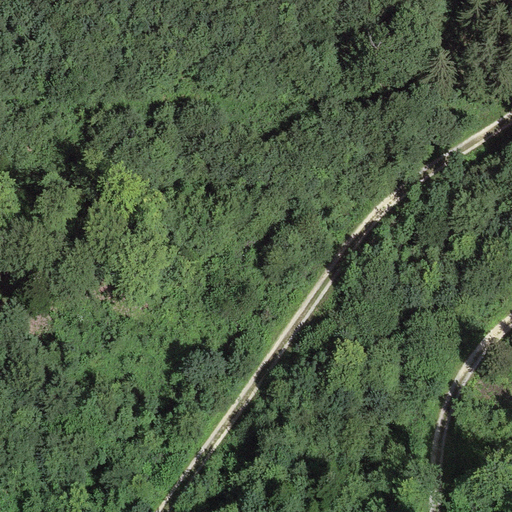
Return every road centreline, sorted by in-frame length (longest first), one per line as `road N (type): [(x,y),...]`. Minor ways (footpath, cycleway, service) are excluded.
road 1 (track): [(157,511),(378,212),(511,116)]
road 2 (track): [(503,122),(350,104),(0,94)]
road 3 (track): [(511,317),(461,373),(441,419),(432,511)]
